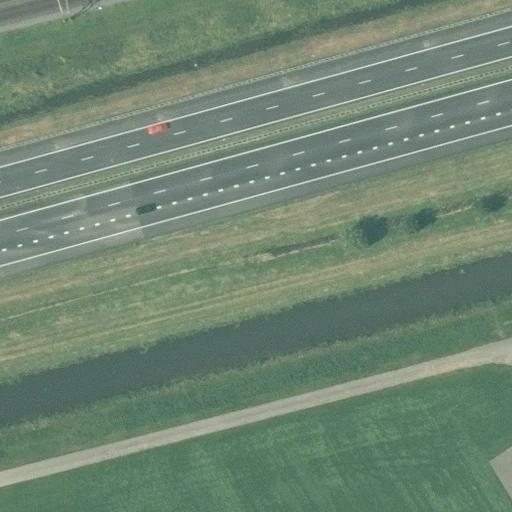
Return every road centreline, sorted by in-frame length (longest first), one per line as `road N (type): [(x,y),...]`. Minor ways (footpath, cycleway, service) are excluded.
road 1 (motorway): [(511,40),(0,181)]
road 2 (motorway): [(0,241),(511,102)]
road 3 (track): [(0,55),(210,0)]
